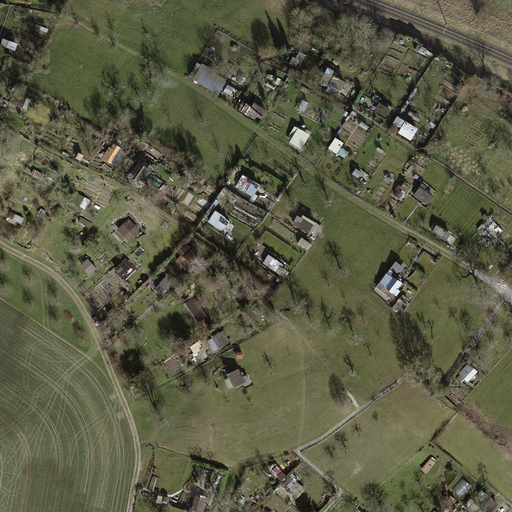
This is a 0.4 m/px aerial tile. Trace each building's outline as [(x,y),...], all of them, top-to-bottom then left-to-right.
[(193,81),(221,95),(229,80),(200,66),(193,81)] [(341,97),(347,84),(331,76),(325,89),(341,97)] [(244,113),(263,123),(268,112),(249,103),(244,113)] [(393,129),(414,140),(420,129),(399,118),(393,129)] [(296,128),(290,144),(305,149),(311,134),(296,128)] [(102,160),(111,168),(122,156),(113,148),(102,160)] [(143,186),(152,175),(140,166),(132,177),(143,186)] [(241,189),(256,195),(260,185),(245,179),(241,189)] [(430,205),(435,196),(420,187),(415,196),(430,205)] [(215,213),(209,223),(225,232),(231,223),(215,213)] [(299,215),(294,225),(311,235),(317,225),(299,215)] [(130,243),(142,230),(129,219),(118,232),(130,243)] [(194,255),(184,245),(177,252),(180,255),(175,260),(184,269),(190,263),(188,261),(194,255)] [(122,262),(120,278),(130,278),(132,263),(122,262)] [(406,285),(400,279),(407,271),(398,264),(380,283),(395,296),(406,285)] [(166,277),(160,283),(161,284),(153,291),(160,298),(174,284),(166,277)] [(195,296),(185,303),(198,324),(209,316),(195,296)] [(235,370),(227,374),(232,385),(241,381),(244,385),(248,383),(244,375),(241,376),(239,372),(237,372),(235,370)] [(436,462),(431,458),(422,469),(427,473),(436,462)] [(282,480),(287,475),(283,471),(282,471),(277,465),(273,469),(278,475),(277,476),(282,480)] [(297,482),(291,475),(284,482),(290,488),(297,482)] [(250,489),(244,486),(241,492),(247,494),(250,489)] [(490,511),(491,511),(500,503),(488,493),(479,502),(490,511)] [(204,498),(195,495),(191,510),(196,511),(197,511),(198,509),(201,510),(204,498)] [(454,503),(457,500),(451,495),(448,498),(454,503)]
